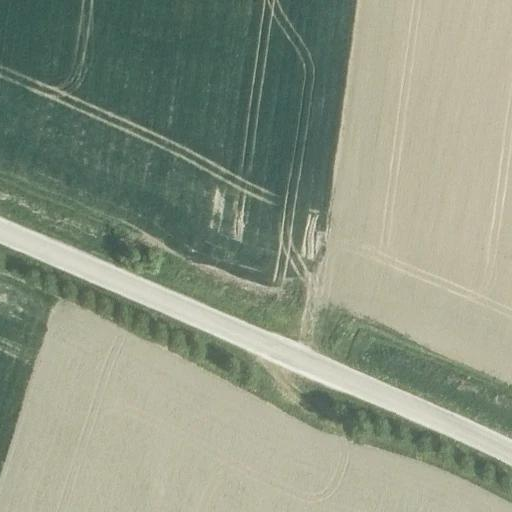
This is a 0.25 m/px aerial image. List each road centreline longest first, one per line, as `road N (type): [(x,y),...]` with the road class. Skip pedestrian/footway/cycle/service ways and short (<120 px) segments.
road 1 (tertiary): [(511,455),(0,231)]
road 2 (track): [(335,427),(402,443),(511,492)]
road 3 (track): [(266,345),(303,402),(352,449)]
